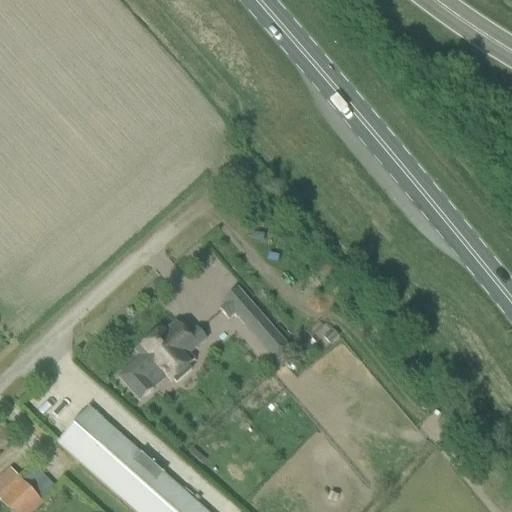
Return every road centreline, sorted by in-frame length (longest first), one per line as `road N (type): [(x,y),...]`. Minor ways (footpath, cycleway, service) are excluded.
road 1 (primary): [(511,285),(257,0)]
road 2 (residential): [(0,384),(231,182)]
